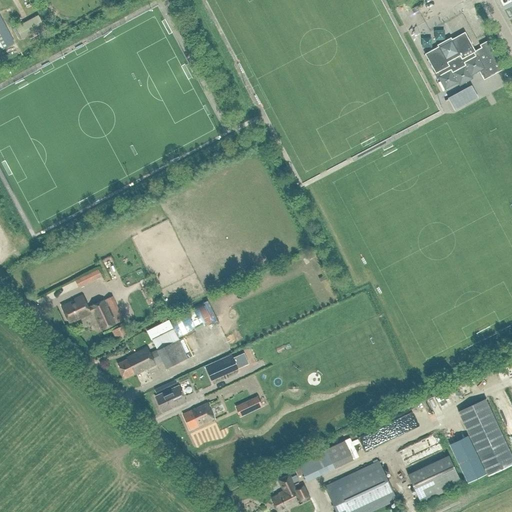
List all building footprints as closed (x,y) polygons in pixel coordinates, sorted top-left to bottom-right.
[(22,39),(45,27),(38,15),(15,27),(22,39)] [(0,50),(12,44),(0,20),(0,50)] [(471,75),(479,71),(484,79),(503,69),(488,40),(479,44),(481,47),(475,50),(464,32),(452,39),(451,37),(437,44),(438,46),(424,53),(444,90),(458,83),(459,86),(473,78),(471,75)] [(448,98),(455,110),(477,98),(470,86),(448,98)] [(99,263),(53,287),(57,295),(103,270),(99,263)] [(152,311),(151,295),(132,297),(134,313),(152,311)] [(69,322),(90,312),(91,314),(92,314),(101,331),(119,321),(108,297),(87,306),(83,296),(75,300),(75,301),(62,307),(69,322)] [(166,368),(178,362),(192,355),(183,336),(178,338),(178,337),(211,321),(214,325),(218,323),(207,300),(148,331),(157,349),(150,353),(147,347),(127,357),(128,358),(117,363),(124,378),(134,373),(135,374),(156,364),(162,361),(166,368)] [(233,358),(218,365),(222,375),(237,368),(233,358)] [(492,371),(483,374),(486,381),(494,378),(492,371)] [(442,394),(448,402),(462,393),(456,384),(442,394)] [(162,412),(186,401),(179,385),(155,396),(162,412)] [(511,463),(511,456),(485,399),(458,411),(488,475),(511,463)] [(420,403),(423,413),(429,411),(427,401),(420,403)] [(214,418),(211,410),(207,402),(183,413),(190,429),(214,418)] [(419,410),(363,432),(370,448),(383,443),(381,439),(395,434),(395,433),(424,421),(419,410)] [(404,446),(409,458),(445,444),(440,432),(404,446)] [(468,435),(449,444),(468,483),(486,474),(468,435)] [(344,441),(334,445),(298,462),(306,481),(352,459),(344,441)] [(410,459),(414,467),(427,462),(424,456),(434,452),(433,449),(410,459)] [(448,456),(408,474),(421,502),(461,483),(448,456)] [(336,511),(369,511),(397,499),(379,461),(324,486),(336,511)] [(295,488),(292,483),(288,475),(278,480),(284,492),(271,498),(278,511),(298,502),(298,503),(310,497),(303,484),(295,488)]
